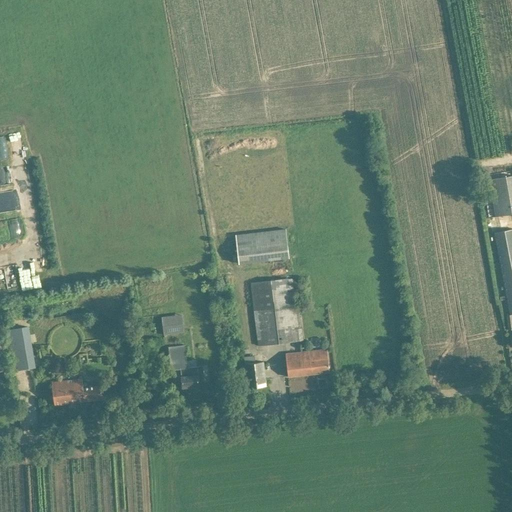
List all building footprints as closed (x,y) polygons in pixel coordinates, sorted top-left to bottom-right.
[(511,191),(491,195),(495,217),(511,213),(511,191)] [(284,229),(233,232),(235,262),(286,259),(284,229)] [(511,229),(495,232),(509,306),(511,314),(511,313),(511,229)] [(251,284),(258,335),(259,345),(303,340),(301,327),(298,327),(292,279),(251,284)] [(182,314),(162,317),(164,334),(184,332),(182,314)] [(7,331),(14,371),(35,367),(28,327),(7,331)] [(185,346),(168,348),(170,360),(171,370),(180,369),(182,388),(199,386),(198,380),(208,379),(207,364),(187,366),(185,346)] [(286,354),(288,377),(330,372),(327,350),(310,352),(310,351),(286,354)] [(245,364),(240,365),(243,389),(266,386),(263,362),(262,362),(255,363),(245,364)] [(15,379),(21,411),(40,407),(35,376),(15,379)] [(52,382),(55,405),(103,399),(101,386),(83,388),(82,376),(79,377),(79,379),(52,382)]
